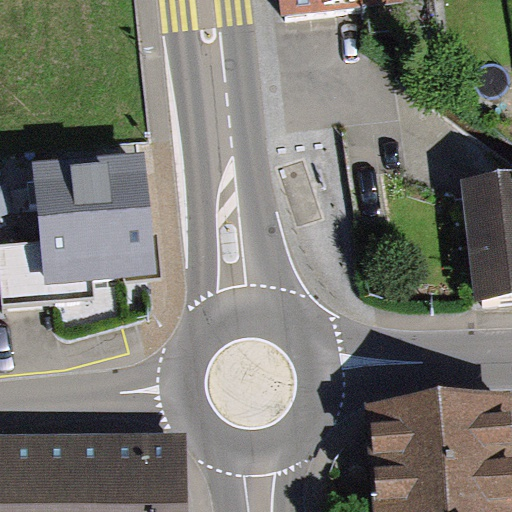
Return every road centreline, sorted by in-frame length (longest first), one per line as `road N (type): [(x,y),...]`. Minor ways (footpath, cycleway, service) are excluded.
road 1 (secondary): [(207,0),(242,318)]
road 2 (tertiary): [(316,377),(511,360)]
road 3 (residential): [(182,386),(0,402)]
